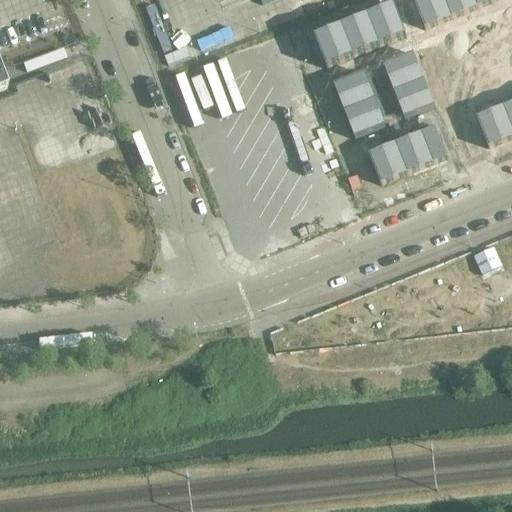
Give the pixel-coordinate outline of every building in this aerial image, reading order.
[(418,0),(416,1),(414,2),(425,32),(492,6),(490,0),(418,0)] [(317,40),(315,41),(327,71),(407,39),(395,9),(393,10),(318,40),(317,40)] [(414,56),(384,68),(385,70),(404,120),(405,122),(436,110),(414,56)] [(365,76),(334,88),(356,142),(386,130),(386,129),(385,127),(365,78),(365,76)] [(478,120),(477,121),(489,151),(511,141),(511,106),(479,120),(478,120)] [(371,157),(369,157),(381,188),(448,161),(436,131),(434,132),(371,156),(371,157)]
